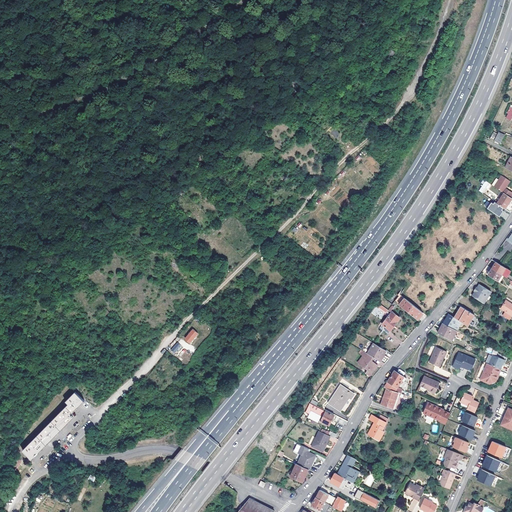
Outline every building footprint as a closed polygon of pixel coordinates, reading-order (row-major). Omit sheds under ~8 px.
[(391,49),(386,55),(390,58),(395,52),(391,49)] [(494,140),(499,131),(495,129),(491,138),(494,140)] [(499,131),(494,140),(501,143),(505,134),(499,131)] [(511,157),(506,154),(501,165),(511,170),(511,157)] [(510,181),(502,175),(499,179),(497,177),(492,184),(495,186),(511,197),(511,196),(511,191),(506,188),(510,181)] [(486,181),(479,190),(482,192),(489,182),(486,181)] [(504,207),(506,208),(511,199),(511,198),(504,192),(497,203),(504,207)] [(500,217),(504,210),(503,210),(503,209),(504,207),(497,203),(496,202),(495,204),(493,202),(488,209),(500,217)] [(496,262),(492,268),(502,274),(507,277),(509,275),(511,271),(506,268),(496,262)] [(492,268),(488,275),(498,281),(502,274),(492,268)] [(476,291),(473,296),(484,303),(491,292),(480,284),(478,287),(476,291)] [(395,301),(418,319),(423,312),(400,294),(395,301)] [(511,303),(506,300),(501,309),(506,312),(503,315),(510,319),(511,315),(511,303)] [(458,319),(468,326),(475,315),(461,306),(454,317),(458,319)] [(389,315),(379,328),(388,335),(398,322),(397,322),(400,318),(393,312),(390,316),(389,315)] [(454,317),(449,314),(443,324),(452,328),(458,319),(454,317)] [(443,324),(438,333),(447,338),(452,328),(443,324)] [(185,340),(192,345),(199,337),(192,332),(185,340)] [(177,343),(172,349),(178,355),(183,348),(177,343)] [(368,354),(374,357),(381,361),(384,355),(384,354),(386,351),(373,343),(368,354)] [(437,347),(430,362),(441,367),(445,356),(446,356),(448,352),(437,347)] [(371,374),(376,366),(370,363),(371,361),(374,357),(368,354),(361,350),(359,353),(362,355),(358,362),(369,368),(367,372),(371,374)] [(473,368),(476,359),(460,353),(458,358),(454,366),(461,369),(462,366),(465,368),(469,369),(473,368)] [(489,364),(501,369),(501,368),(505,360),(493,355),(489,364)] [(491,383),(496,380),(498,375),(501,369),(489,364),(482,379),(491,383)] [(395,391),(398,387),(402,380),(404,381),(406,378),(395,370),(384,387),(387,388),(395,391)] [(431,390),(431,391),(435,393),(440,383),(425,376),(421,385),(429,389),(431,390)] [(339,410),(342,405),(343,406),(349,397),(351,399),(354,394),(348,390),(348,389),(341,385),(332,399),(332,398),(329,403),(339,410)] [(395,391),(387,388),(381,404),(393,408),(399,393),(395,391)] [(69,404),(23,450),(32,460),(76,415),(73,412),(84,401),(76,392),(66,402),(69,404)] [(464,393),(460,402),(468,406),(467,408),(475,412),(479,403),(473,400),(472,399),(472,398),(473,396),(464,393)] [(423,413),(439,420),(438,421),(446,424),(450,413),(443,410),(443,409),(437,406),(437,408),(434,406),(434,405),(428,402),(423,413)] [(334,415),(310,403),(305,412),(308,413),(311,408),(322,413),(325,414),(321,421),(330,425),(334,415)] [(511,409),(509,408),(507,413),(506,413),(502,420),(503,421),(501,425),(511,429),(511,409)] [(465,412),(461,421),(474,426),(476,421),(478,417),(465,412)] [(382,429),(388,418),(380,414),(379,418),(372,414),(369,419),(374,422),(368,433),(376,438),(379,433),(381,435),(384,431),(382,429)] [(345,420),(338,416),(335,421),(342,425),(345,420)] [(459,435),(472,440),(474,434),(476,431),(463,426),(459,435)] [(323,451),(330,436),(328,435),(320,430),(312,446),(323,451)] [(469,443),(454,437),(452,441),(454,442),(452,446),(465,452),(468,446),(469,443)] [(505,454),(506,454),(508,448),(491,441),(487,453),(503,459),(505,454)] [(463,456),(448,449),(447,452),(444,458),(446,459),(444,462),(445,465),(450,467),(450,466),(455,468),(457,463),(456,462),(458,459),(460,460),(462,459),(463,456)] [(304,451),(298,464),(309,469),(315,455),(304,451)] [(339,474),(353,482),(359,471),(353,468),(358,459),(350,455),(339,474)] [(486,455),(481,467),(496,472),(500,461),(486,455)] [(304,480),(309,469),(298,464),(297,463),(291,476),(296,478),(297,477),(304,480)] [(450,488),(453,481),(452,479),(453,477),(454,478),(456,474),(448,471),(444,469),(442,475),(443,475),(441,482),(442,485),(450,488)] [(480,474),(477,479),(491,485),(496,475),(482,469),(480,474)] [(356,483),(353,482),(339,474),(335,472),(330,481),(341,487),(343,488),(346,484),(353,488),(356,483)] [(364,483),(370,487),(375,477),(369,474),(364,483)] [(418,502),(425,489),(417,484),(416,486),(411,483),(406,493),(411,496),(412,495),(415,497),(415,498),(414,499),(418,502)] [(326,502),(330,495),(320,490),(316,497),(326,502)] [(358,490),(354,497),(376,508),(380,501),(358,490)] [(339,495),(333,506),(340,510),(342,511),(347,503),(346,503),(347,501),(347,499),(339,495)] [(338,511),(340,510),(333,506),(326,502),(316,497),(313,503),(312,503),(310,505),(323,511),(325,511),(327,511),(329,509),(335,511),(338,511)] [(250,498),(238,511),(273,511),(275,510),(253,499),(250,498)] [(435,511),(438,507),(433,505),(434,503),(425,498),(420,508),(425,511),(427,511),(435,511)]
